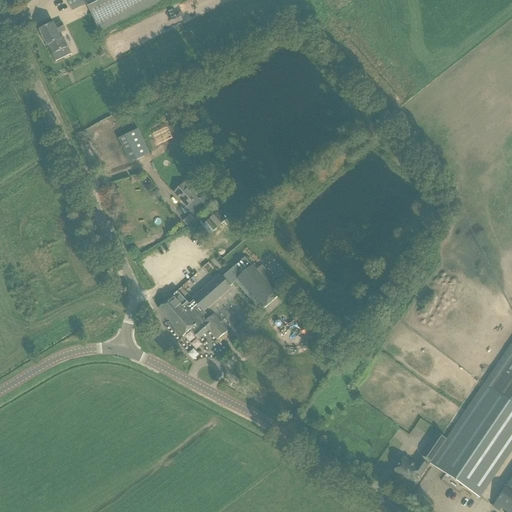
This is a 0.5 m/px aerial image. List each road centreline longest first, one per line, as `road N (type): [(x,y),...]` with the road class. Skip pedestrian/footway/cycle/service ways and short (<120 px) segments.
road 1 (unclassified): [(122,350),(132,282),(0,8)]
road 2 (unclassified): [(122,350),(280,430),(396,511)]
road 3 (unclassified): [(0,394),(70,355),(122,350)]
